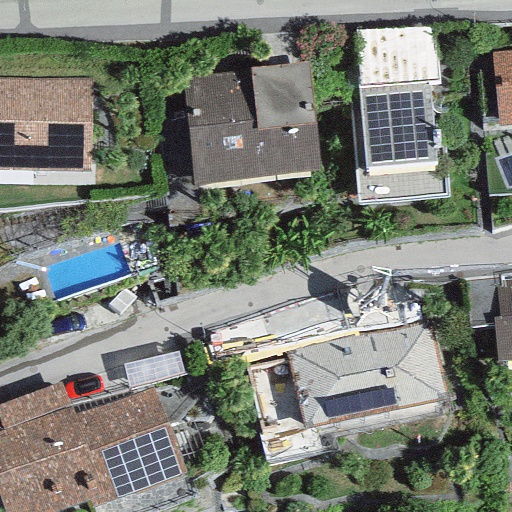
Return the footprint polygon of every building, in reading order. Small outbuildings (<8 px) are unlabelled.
[(440,31),(352,39),(366,184),(441,177),(433,98),(446,97),(440,31)] [(511,56),(492,58),(499,136),(511,134),(511,56)] [(309,70),(182,82),(194,200),(321,188),(309,70)] [(90,84),(0,82),(0,179),(88,181),(90,84)] [(493,328),(498,373),(511,372),(511,285),(502,286),(503,292),(497,292),(501,327),(493,328)] [(347,325),(312,300),(256,320),(268,348),(298,337),(316,331),(347,325)] [(351,341),(286,355),(287,362),(304,433),(305,443),(448,414),(428,324),(403,329),(402,318),(347,325),(351,341)] [(140,354),(143,380),(169,377),(173,412),(192,409),(184,348),(140,354)] [(304,433),(287,362),(237,374),(254,444),(304,433)] [(0,504),(2,511),(85,511),(95,509),(104,506),(75,421),(70,422),(59,390),(0,410),(0,420),(5,435),(0,436),(0,504)] [(152,395),(75,421),(104,506),(95,509),(95,511),(100,511),(183,484),(152,395)]
